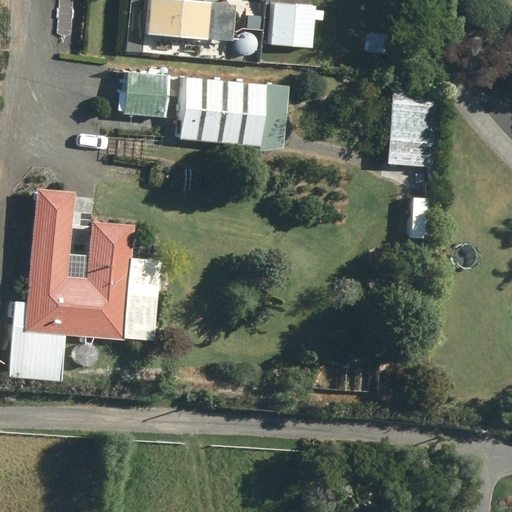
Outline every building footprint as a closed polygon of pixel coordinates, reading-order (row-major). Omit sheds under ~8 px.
[(201,3),(166,0),(140,0),(138,35),(198,40),(201,3)] [(306,11),(307,6),(264,3),(262,45),(304,48),(306,20),(314,20),(315,11),(306,11)] [(255,29),(230,28),(230,51),(254,52),(255,29)] [(361,32),(360,53),(378,54),(380,34),(361,32)] [(113,115),(157,118),(160,76),(116,72),(114,91),(112,91),(111,111),(113,112),(113,115)] [(249,148),(249,150),(254,151),(275,149),(281,88),(175,78),(169,140),(249,148)] [(383,92),(378,165),(425,168),(430,95),(383,92)] [(0,375),(52,379),(55,332),(113,336),(146,338),(151,265),(118,263),(120,221),(81,218),(78,260),(58,258),(63,188),(25,186),(18,300),(3,299),(0,349),(0,375)] [(97,344),(70,345),(70,368),(98,367),(97,344)]
